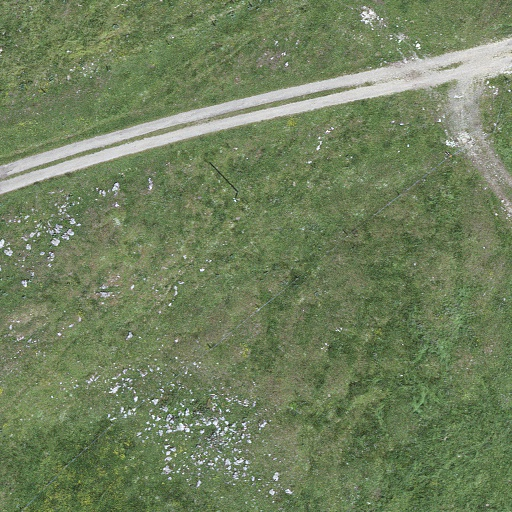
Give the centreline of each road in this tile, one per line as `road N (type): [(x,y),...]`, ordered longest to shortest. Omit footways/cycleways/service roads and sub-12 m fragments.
road 1 (track): [(511,51),(0,198)]
road 2 (track): [(457,65),(493,194),(511,210)]
